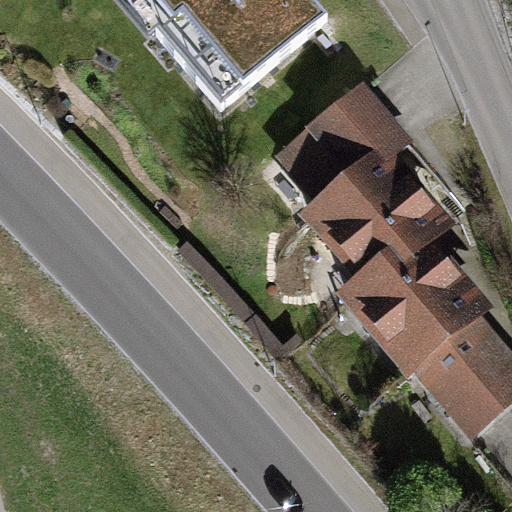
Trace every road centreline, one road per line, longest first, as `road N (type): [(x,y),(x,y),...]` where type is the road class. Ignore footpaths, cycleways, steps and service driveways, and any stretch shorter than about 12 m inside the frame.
road 1 (secondary): [(0,173),(150,326),(308,511)]
road 2 (tertiary): [(511,140),(448,0)]
